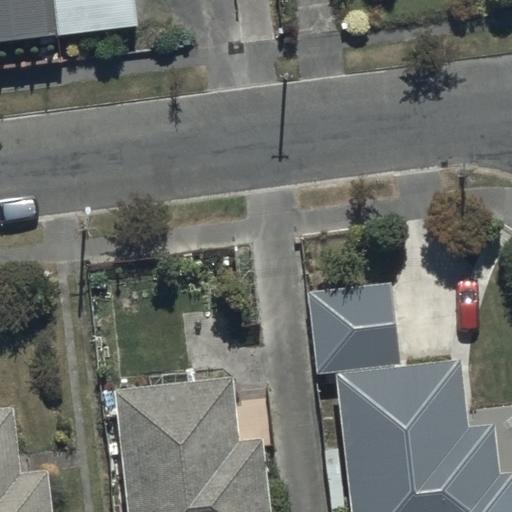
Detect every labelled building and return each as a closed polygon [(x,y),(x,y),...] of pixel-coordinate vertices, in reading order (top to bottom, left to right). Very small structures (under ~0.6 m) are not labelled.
[(0,0),(0,55),(55,50),(49,0),(0,0)] [(49,0),(55,50),(137,41),(132,0),(49,0)] [(387,270),(305,279),(314,361),(334,359),(349,511),(511,511),(511,461),(500,463),(495,412),(469,415),(461,345),(395,352),(387,270)] [(125,511),(265,511),(255,425),(236,428),(229,361),(110,375),(125,511)] [(9,394),(0,395),(0,511),(80,511),(80,507),(50,510),(44,453),(15,456),(9,394)]
